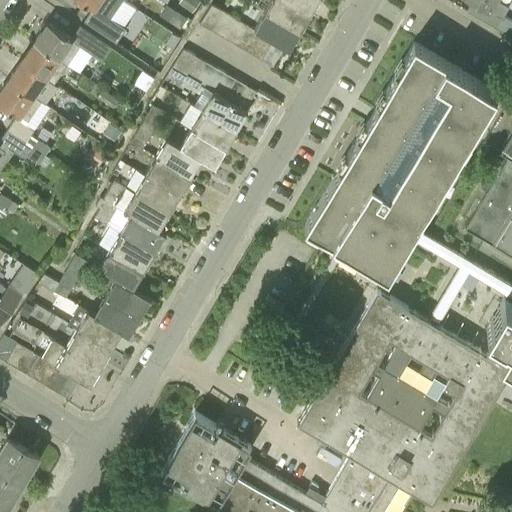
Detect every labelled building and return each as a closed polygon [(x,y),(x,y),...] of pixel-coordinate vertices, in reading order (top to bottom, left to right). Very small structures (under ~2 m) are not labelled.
[(81,0),(85,2),(86,1),(109,16),(119,0),(81,0)] [(179,0),(179,1),(192,11),(199,0),(179,0)] [(270,0),(265,9),(300,29),(311,12),(290,0),(270,0)] [(290,0),(311,12),(317,0),(290,0)] [(511,9),(496,0),(473,0),(468,8),(496,24),(495,26),(511,36),(511,9)] [(200,21),(212,29),(224,10),(211,3),(200,21)] [(274,39),(284,46),(289,49),(300,29),(265,9),(254,27),(264,33),(274,39)] [(212,29),(222,35),(234,16),(224,10),(212,29)] [(222,35),(232,41),(244,22),(234,16),(222,35)] [(71,37),(64,32),(65,31),(61,28),(60,29),(48,21),(34,41),(66,63),(79,44),(101,60),(111,46),(80,25),(71,37)] [(232,41),(241,46),(253,28),(244,22),(232,41)] [(131,50),(140,37),(125,27),(122,31),(109,23),(104,32),(131,50)] [(241,46),(252,53),(264,33),(254,27),(254,28),(253,28),(241,46)] [(165,42),(173,47),(180,37),(172,31),(165,42)] [(252,53),(262,59),(274,39),(264,33),(252,53)] [(274,39),(262,59),(273,65),(284,46),(274,39)] [(511,283),(415,226),(496,89),(414,40),(304,225),(387,275),(410,235),(460,264),(428,317),(436,323),(468,269),(506,291),(499,302),(506,307),(500,318),(493,314),(486,325),(504,336),(504,335),(510,338),(500,354),(511,361),(511,283)] [(53,81),(66,63),(34,41),(21,59),(46,77),(53,81)] [(171,65),(184,73),(196,54),(183,46),(171,65)] [(184,73),(194,79),(206,60),(196,54),(184,73)] [(34,95),(46,77),(21,59),(8,78),(34,95)] [(194,79),(204,85),(216,66),(206,60),(194,79)] [(204,85),(212,90),(213,90),(225,71),(216,66),(204,85)] [(213,90),(223,96),(236,77),(225,71),(213,90)] [(89,89),(94,81),(84,74),(79,82),(89,89)] [(223,96),(234,102),(246,83),(236,77),(223,96)] [(33,96),(34,95),(8,78),(0,89),(0,101),(7,106),(6,107),(10,110),(26,120),(40,100),(33,96)] [(234,102),(244,109),(256,89),(246,83),(234,102)] [(97,94),(126,114),(131,106),(102,86),(97,94)] [(200,109),(236,130),(247,110),(244,109),(234,102),(223,96),(213,90),(212,90),(200,109)] [(147,112),(159,119),(164,110),(152,103),(147,112)] [(190,125),(226,147),(236,130),(200,109),(190,125)] [(141,121),(153,128),(159,119),(147,112),(141,121)] [(7,127),(26,140),(33,129),(15,116),(7,127)] [(105,138),(114,124),(103,117),(94,131),(105,138)] [(136,131),(148,138),(153,128),(141,121),(136,131)] [(190,125),(179,144),(200,157),(215,165),(226,147),(190,125)] [(7,127),(0,137),(0,159),(9,147),(24,157),(26,154),(45,166),(51,158),(45,154),(32,144),(26,140),(7,127)] [(465,225),(511,253),(511,128),(500,147),(508,152),(465,225)] [(148,138),(136,131),(131,140),(143,147),(148,138)] [(167,136),(155,155),(190,175),(200,157),(179,144),(167,136)] [(32,144),(45,154),(50,146),(37,137),(32,144)] [(84,157),(97,166),(106,152),(93,143),(84,157)] [(145,172),(179,193),(190,175),(155,155),(145,172)] [(134,190),(168,211),(179,193),(145,172),(134,190)] [(109,187),(121,194),(126,185),(113,178),(109,187)] [(104,196),(105,197),(116,204),(121,194),(109,187),(104,196)] [(158,228),(168,211),(134,190),(123,208),(129,212),(158,228)] [(0,203),(7,208),(12,211),(18,203),(0,191),(0,203)] [(100,206),(111,213),(116,204),(105,197),(100,206)] [(111,213),(100,206),(95,215),(107,221),(111,213)] [(120,230),(155,250),(166,232),(158,228),(129,212),(130,212),(120,230)] [(109,248),(144,269),(155,250),(120,230),(109,248)] [(115,276),(133,286),(143,269),(144,269),(109,248),(98,266),(115,276)] [(70,262),(81,269),(86,259),(75,253),(70,262)] [(28,266),(23,262),(16,272),(29,282),(36,272),(28,266)] [(65,271),(76,278),(81,269),(70,262),(65,271)] [(104,295),(140,316),(151,297),(133,286),(115,276),(98,266),(115,276),(104,295)] [(59,281),(70,287),(76,278),(65,271),(59,281)] [(70,287),(59,281),(58,280),(53,289),(65,296),(70,287)] [(0,282),(0,322),(1,323),(22,292),(14,286),(8,283),(5,287),(0,282)] [(406,511),(402,509),(413,489),(432,500),(511,367),(436,323),(428,317),(376,287),(297,420),(349,451),(321,499),(244,454),(251,444),(194,410),(160,468),(216,501),(233,511),(406,511)] [(104,295),(94,312),(121,329),(129,334),(140,316),(104,295)] [(26,300),(19,312),(26,316),(33,305),(26,300)] [(76,326),(112,347),(111,346),(121,329),(94,312),(86,308),(76,326)] [(17,336),(35,340),(34,342),(40,343),(45,323),(21,317),(17,336)] [(65,344),(101,366),(112,347),(76,326),(65,344)] [(0,337),(0,356),(5,359),(16,340),(3,333),(0,337)] [(69,371),(79,377),(90,383),(101,366),(65,344),(53,337),(41,355),(49,360),(59,365),(69,371)] [(5,359),(17,367),(28,348),(16,340),(5,359)] [(17,367),(27,372),(38,354),(28,348),(17,367)] [(124,367),(131,359),(118,348),(111,356),(124,367)] [(27,372),(37,378),(49,360),(41,355),(38,354),(27,372)] [(37,378),(48,384),(59,365),(49,360),(37,378)] [(48,384),(57,390),(69,371),(59,365),(48,384)] [(69,371),(57,390),(68,396),(79,377),(69,371)] [(0,447),(0,468),(22,482),(38,454),(7,436),(0,447)] [(0,505),(6,509),(22,482),(0,468),(0,505)]
